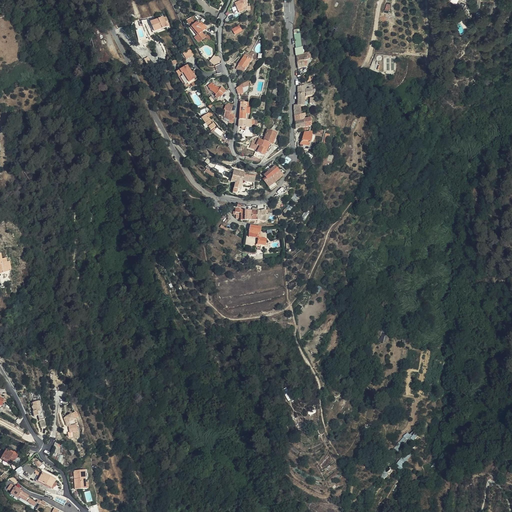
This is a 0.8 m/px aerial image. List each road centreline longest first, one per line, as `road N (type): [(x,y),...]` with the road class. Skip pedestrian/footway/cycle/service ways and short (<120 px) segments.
road 1 (residential): [(98,0),(201,188),(264,200),(292,166),(293,141)]
road 2 (residential): [(229,0),(219,47),(236,94),(237,158),(264,164),(293,141)]
road 3 (residential): [(293,141),(288,18)]
